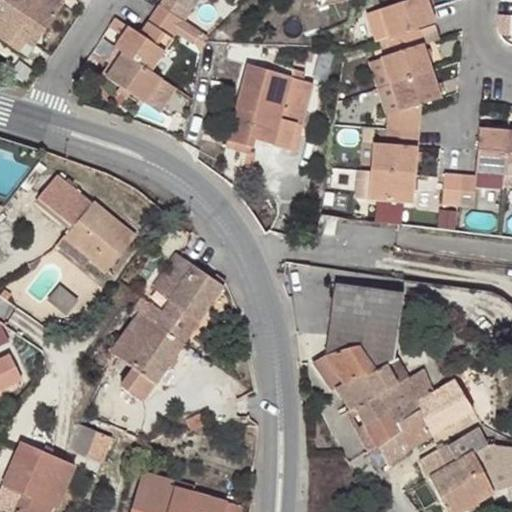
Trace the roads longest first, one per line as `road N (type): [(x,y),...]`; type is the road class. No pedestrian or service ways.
road 1 (tertiary): [(238,249),(259,308),(279,442),(274,511)]
road 2 (tertiary): [(31,112),(165,165),(231,231),(238,249)]
road 3 (residential): [(31,112),(105,0)]
road 4 (residential): [(238,249),(360,254)]
